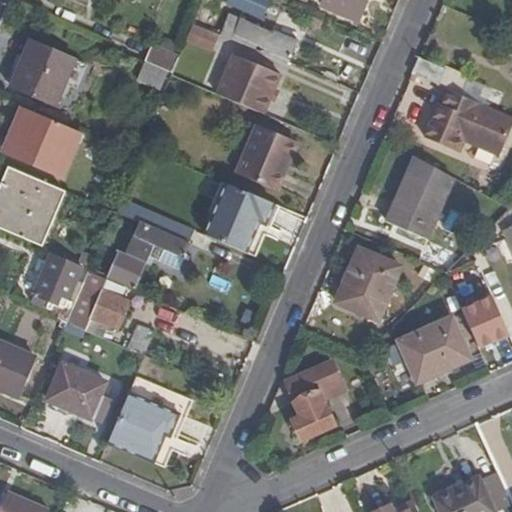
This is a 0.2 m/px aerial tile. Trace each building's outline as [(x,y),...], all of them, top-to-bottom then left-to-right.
[(325,0),(323,6),(359,22),(368,0),(325,0)] [(235,34),(291,61),(300,43),(275,32),(273,35),(241,20),(235,34)] [(196,26),(189,42),(214,52),(221,37),(196,26)] [(76,89),(85,65),(31,42),(12,88),(57,107),(66,85),(76,89)] [(147,65),(174,77),(181,60),(154,48),(147,65)] [(244,53),(225,99),(265,117),(285,70),(244,53)] [(446,70),(420,59),(413,74),(440,85),(446,70)] [(439,87),(447,90),(460,96),(468,77),(447,68),(446,70),(440,85),(439,87)] [(334,86),(295,69),(276,112),(316,128),(334,86)] [(500,156),(511,128),(511,117),(460,96),(447,90),(440,106),(442,107),(438,116),(436,115),(426,138),(460,153),(465,142),(500,156)] [(27,111),(22,109),(4,152),(8,155),(27,111)] [(64,178),(82,134),(27,111),(8,155),(64,178)] [(283,173),(295,144),(257,128),(236,177),(278,196),(287,175),(283,173)] [(299,146),(295,144),(283,173),(287,175),(299,146)] [(0,210),(0,229),(41,247),(65,192),(10,169),(3,187),(9,190),(0,210)] [(429,242),(450,191),(411,175),(389,225),(429,242)] [(206,237),(249,255),(262,223),(268,226),(276,206),(228,185),(206,237)] [(121,201),(116,213),(140,223),(126,255),(119,252),(107,278),(136,291),(150,257),(160,262),(163,256),(182,265),(190,245),(187,243),(192,231),(121,201)] [(380,320),(402,268),(361,251),(339,303),(380,320)] [(68,305),(75,308),(84,286),(77,283),(83,270),(54,256),(34,304),(49,310),(53,302),(67,308),(68,305)] [(75,308),(68,324),(86,331),(91,320),(109,328),(119,332),(131,303),(121,298),(125,288),(90,274),(84,286),(75,308)] [(91,320),(86,331),(104,339),(109,328),(91,320)] [(472,360),(454,320),(402,343),(421,384),(472,360)] [(138,325),(129,350),(145,357),(155,333),(138,325)] [(0,390),(20,399),(37,358),(0,342),(0,390)] [(511,344),(502,349),(507,360),(511,358),(511,344)] [(337,426),(327,402),(323,393),(343,384),(334,363),(289,384),(297,402),(296,403),(303,417),(294,421),(303,442),(337,426)] [(64,366),(49,401),(100,424),(110,403),(101,398),(107,384),(64,366)] [(196,403),(137,377),(131,393),(180,414),(170,437),(166,436),(154,464),(167,470),(196,403)] [(323,393),(327,402),(347,393),(343,384),(323,393)] [(180,414),(131,393),(108,444),(154,464),(166,436),(170,437),(180,414)] [(482,481),(481,479),(436,499),(442,511),(503,511),(511,508),(511,503),(499,474),(482,481)] [(410,511),(418,509),(415,502),(394,511),(410,511)]
